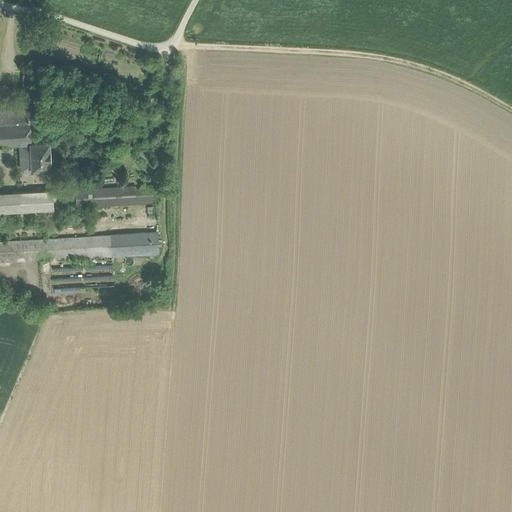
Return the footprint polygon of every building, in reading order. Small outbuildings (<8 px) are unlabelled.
[(34,64),(20,63),(17,95),(31,96),(34,64)] [(0,121),(30,119),(29,109),(0,110),(0,121)] [(31,143),(32,142),(30,119),(0,121),(0,145),(20,144),(31,143)] [(32,142),(31,143),(33,169),(51,168),(50,141),(32,142)] [(21,170),(33,169),(31,143),(20,144),(21,170)] [(154,186),(76,190),(77,207),(155,202),(154,186)] [(53,190),(0,192),(0,211),(54,208),(53,190)] [(41,213),(37,221),(46,225),(50,216),(41,213)] [(158,232),(0,241),(0,261),(158,253),(158,232)] [(55,292),(80,291),(80,280),(83,280),(83,266),(73,267),(73,269),(68,269),(68,278),(62,278),(62,279),(55,279),(55,292)]
